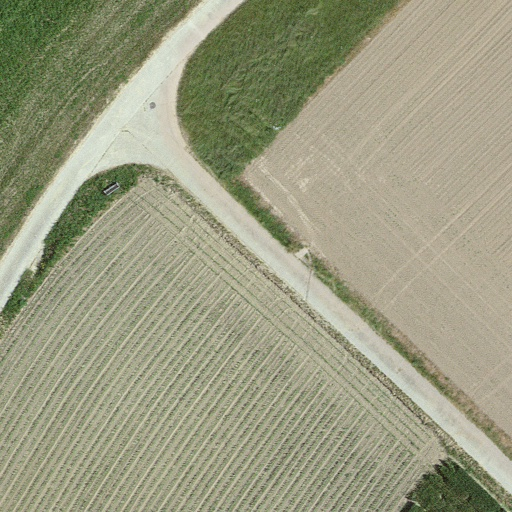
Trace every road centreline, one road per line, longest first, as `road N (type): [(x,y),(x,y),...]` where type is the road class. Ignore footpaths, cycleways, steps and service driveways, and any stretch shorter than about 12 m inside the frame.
road 1 (unclassified): [(511,475),(126,107)]
road 2 (unclassified): [(126,107),(0,307)]
road 3 (unclassified): [(126,107),(252,0)]
